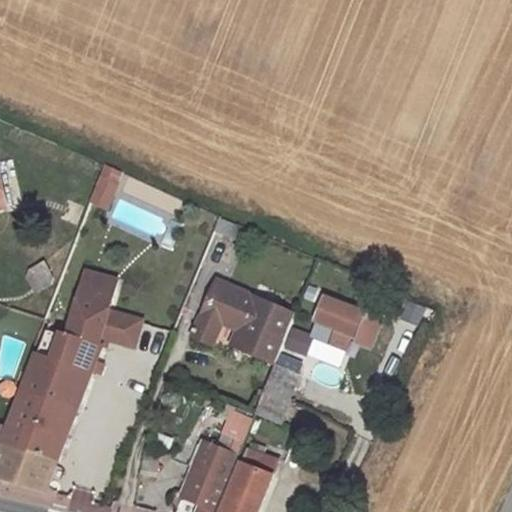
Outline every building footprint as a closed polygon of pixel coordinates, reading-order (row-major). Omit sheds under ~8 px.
[(114,172),(105,169),(101,177),(110,181),(114,172)] [(248,229),(220,217),(214,231),(243,243),(248,229)] [(43,261),(38,265),(50,282),(54,279),(43,261)] [(50,282),(38,265),(29,271),(41,289),(50,282)] [(116,280),(85,271),(83,281),(113,289),(116,280)] [(276,363),(296,314),(218,280),(192,335),(212,344),(222,322),(240,331),(255,337),(249,352),(276,363)] [(0,478),(46,491),(57,460),(77,406),(91,370),(75,365),(78,358),(94,363),(101,345),(106,346),(110,330),(118,333),(116,341),(134,346),(141,320),(107,311),(113,289),(83,281),(68,336),(46,330),(0,445),(0,478)] [(324,296),(314,322),(355,339),(354,341),(371,349),(383,320),(324,296)] [(234,346),(249,352),(255,337),(240,331),(234,346)] [(299,373),(276,363),(266,387),(289,397),(299,373)] [(266,387),(256,411),(282,423),(289,407),(286,406),(289,397),(266,387)] [(214,470),(230,476),(239,454),(209,442),(198,466),(194,465),(182,493),(201,501),(214,470)] [(242,464),(222,511),(258,511),(273,477),(257,470),(261,463),(251,459),(248,467),(242,464)] [(201,501),(196,511),(216,511),(230,476),(214,470),(201,501)]
